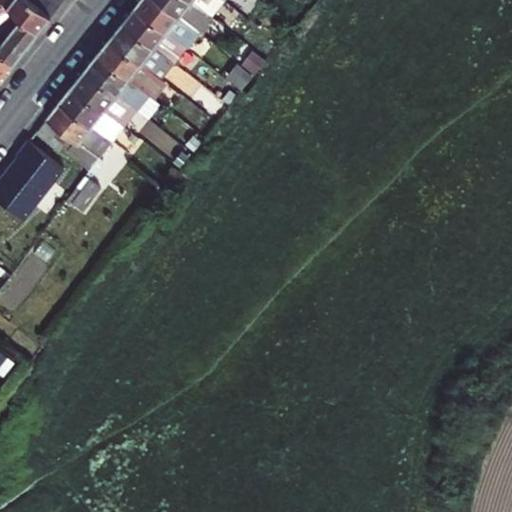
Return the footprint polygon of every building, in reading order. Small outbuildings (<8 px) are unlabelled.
[(1,0),(0,0),(0,21),(13,13),(4,7),(1,0)] [(13,13),(19,18),(37,31),(50,14),(32,0),(1,0),(4,7),(13,13)] [(32,0),(50,14),(61,0),(32,0)] [(181,0),(153,0),(151,3),(204,44),(217,28),(181,0)] [(229,12),(212,0),(181,0),(217,28),(225,17),(229,12)] [(212,0),(229,12),(239,0),(212,0)] [(151,3),(139,19),(192,59),(204,44),(151,3)] [(19,18),(0,43),(0,53),(12,63),(35,34),(37,31),(19,18)] [(192,59),(139,19),(135,24),(126,35),(180,76),(192,59)] [(126,35),(113,51),(168,92),(180,76),(126,35)] [(113,51),(102,66),(155,108),(168,92),(113,51)] [(12,63),(0,53),(0,76),(0,77),(12,63)] [(102,66),(89,82),(143,123),(155,108),(102,66)] [(143,123),(89,82),(77,98),(131,139),(143,123)] [(77,98),(65,114),(119,155),(131,139),(77,98)] [(119,155),(65,114),(51,131),(106,173),(119,155)] [(51,131),(39,146),(63,164),(66,161),(96,184),(106,173),(51,131)] [(68,181),(33,153),(23,167),(24,168),(0,199),(0,210),(28,232),(68,181)] [(107,202),(96,194),(78,217),(90,225),(107,202)]
